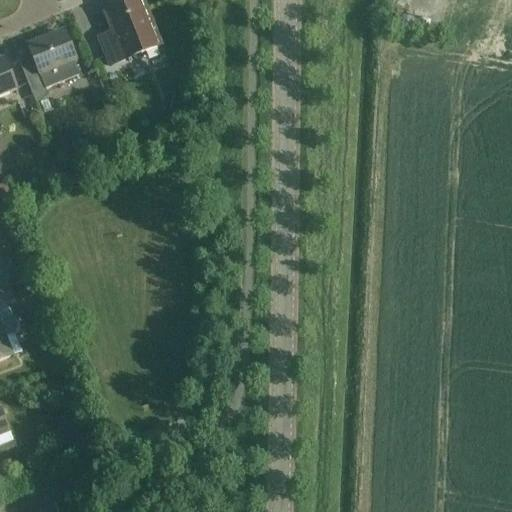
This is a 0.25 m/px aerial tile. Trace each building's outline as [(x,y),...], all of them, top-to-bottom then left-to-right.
[(112,33),(98,39),(109,67),(161,47),(142,0),(141,0),(105,14),(112,33)] [(401,17),(398,28),(405,30),(407,18),(401,17)] [(18,62),(31,94),(34,103),(47,97),(44,89),(76,76),(72,65),(77,63),(65,34),(48,41),(47,38),(27,46),(31,57),(18,62)] [(0,97),(16,91),(5,63),(0,64),(0,97)] [(172,93),(170,108),(181,110),(183,94),(172,93)] [(64,150),(55,153),(59,164),(69,161),(64,150)] [(3,183),(0,184),(0,198),(2,203),(10,199),(3,183)] [(0,250),(4,261),(17,256),(10,239),(0,242),(0,250)] [(24,265),(9,272),(15,285),(30,278),(24,265)] [(0,295),(10,291),(6,281),(0,283),(0,295)] [(31,282),(16,289),(22,302),(37,295),(31,282)] [(15,303),(10,291),(0,295),(0,362),(13,357),(6,339),(21,333),(15,319),(13,321),(7,306),(15,303)] [(0,437),(9,434),(0,411),(0,437)] [(72,428),(76,417),(64,412),(59,423),(72,428)]
